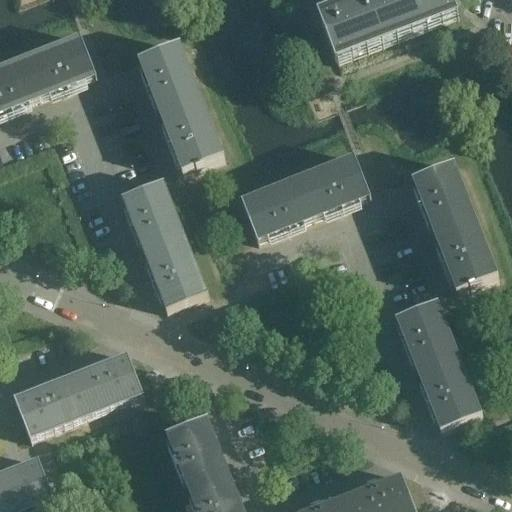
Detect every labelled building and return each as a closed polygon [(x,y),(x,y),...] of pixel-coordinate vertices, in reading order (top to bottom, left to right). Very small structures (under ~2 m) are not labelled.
[(321,28),(336,67),(338,66),(337,65),(456,20),(457,22),(458,21),(450,0),(396,0),(323,28),(323,27),(321,28)] [(0,122),(8,119),(9,121),(18,118),(17,116),(64,97),(65,99),(74,96),(73,94),(96,85),(97,87),(98,86),(81,44),(80,45),(81,47),(0,78),(0,122)] [(184,181),(185,182),(187,181),(198,177),(199,178),(203,176),(203,175),(227,166),(226,165),(225,165),(181,55),(184,54),(184,53),(142,69),(140,70),(140,71),(142,70),(151,93),(149,94),(152,103),(155,102),(173,149),(171,150),(174,159),(177,158),(186,180),(184,181)] [(260,250),(261,249),(260,247),(283,238),(284,240),(292,237),(292,235),(339,216),(340,218),(348,215),(347,213),(370,204),(371,206),(372,205),(372,203),(356,163),(355,164),(356,166),(245,209),(244,207),(243,208),(259,247),(260,250)] [(458,301),(458,303),(461,302),(471,297),(472,298),(477,297),(476,296),(500,286),(500,285),(498,286),(454,175),(456,174),(456,173),(417,188),(414,190),(414,191),(416,190),(425,213),(423,214),(426,223),(428,222),(447,269),(444,270),(448,279),(451,278),(459,301),(458,301)] [(167,318),(167,319),(170,318),(210,302),(210,301),(208,301),(164,191),(166,190),(166,189),(123,206),(124,207),(125,207),(135,230),(132,231),(136,239),(138,238),(157,286),(154,286),(158,295),(160,294),(169,317),(167,318)] [(441,438),(441,439),(483,423),(483,422),(481,422),(438,312),(440,311),(439,310),(397,326),(398,328),(400,327),(409,350),(406,351),(410,359),(412,359),(431,406),(428,407),(432,415),(434,414),(443,437),(441,438)] [(16,407),(32,449),(33,448),(33,447),(143,403),(144,405),(145,405),(129,364),(129,363),(128,363),(128,365),(105,374),(105,372),(96,375),(97,378),(50,396),(49,394),(40,397),(41,400),(18,409),(17,407),(16,407)] [(240,511),(208,429),(210,428),(209,427),(207,428),(167,444),(168,445),(169,445),(196,511),(240,511)] [(0,511),(44,511),(54,508),(55,510),(56,510),(39,468),(38,468),(39,470),(0,485),(0,511)] [(413,511),(402,483),(401,483),(402,485),(379,494),(378,492),(369,495),(370,497),(332,511),(413,511)]
